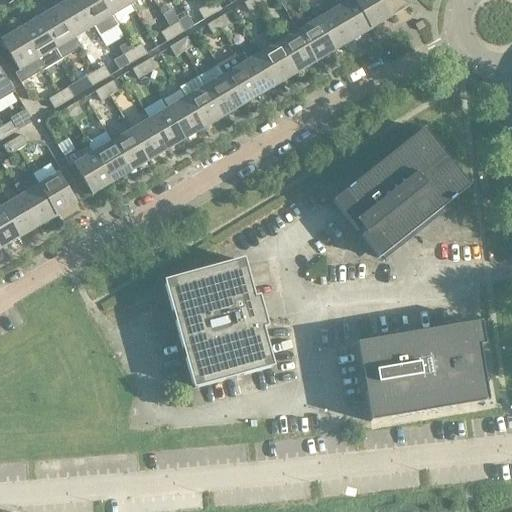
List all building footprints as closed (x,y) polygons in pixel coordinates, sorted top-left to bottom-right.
[(93,27),(76,0),(68,0),(56,7),(74,38),(93,27)] [(117,27),(111,16),(101,0),(76,0),(93,27),(99,38),(117,27)] [(130,5),(126,0),(101,0),(111,16),(130,5)] [(215,0),(206,6),(212,15),(220,10),(215,0)] [(258,8),(253,0),(249,0),(243,4),(249,13),(258,8)] [(267,3),(265,0),(253,0),(258,8),(267,3)] [(371,30),(353,0),(351,0),(334,10),(353,41),(371,30)] [(410,6),(404,0),(353,0),(371,30),(391,19),(390,18),(410,6)] [(212,15),(206,6),(197,11),(203,21),(212,15)] [(80,49),(74,38),(56,7),(37,18),(62,60),(80,49)] [(353,41),(334,10),(316,21),(334,52),(353,41)] [(230,25),(224,15),(215,20),(221,30),(230,25)] [(37,18),(19,29),(43,71),(62,60),(37,18)] [(221,30),(215,20),(206,26),(212,35),(221,30)] [(334,52),(316,21),(297,32),(315,63),(334,52)] [(424,27),(420,21),(413,25),(417,32),(424,27)] [(177,23),(168,28),(174,38),(183,32),(177,23)] [(174,38),(168,28),(159,33),(165,43),(174,38)] [(19,29),(0,40),(0,42),(18,72),(14,74),(20,84),(43,71),(19,29)] [(315,63),(297,32),(279,43),(297,74),(315,63)] [(192,47),(187,37),(178,42),(183,52),(192,47)] [(183,52),(178,42),(169,48),(174,58),(183,52)] [(297,74),(279,43),(260,54),(278,85),(297,74)] [(140,45),(131,50),(137,60),(146,55),(140,45)] [(137,60),(131,50),(122,55),(128,65),(137,60)] [(278,85),(260,54),(241,65),(260,96),(278,85)] [(217,66),(223,76),(241,107),(260,96),(241,65),(235,55),(217,66)] [(155,69),(149,59),(140,65),(146,74),(155,69)] [(146,74),(140,65),(131,70),(137,80),(146,74)] [(103,67),(94,72),(100,82),(109,77),(103,67)] [(100,82),(94,72),(85,78),(91,87),(100,82)] [(241,107),(223,76),(204,88),(222,118),(241,107)] [(179,88),(185,99),(203,130),(222,118),(204,88),(198,77),(179,88)] [(118,91),(112,81),(103,87),(109,97),(118,91)] [(109,97),(103,87),(94,92),(100,102),(109,97)] [(67,89),(58,94),(63,104),(72,98),(67,89)] [(63,104),(58,94),(48,100),(53,110),(63,104)] [(203,130),(185,99),(167,110),(185,141),(203,130)] [(81,113),(75,103),(66,108),(72,118),(81,113)] [(72,118),(66,108),(56,114),(62,124),(72,118)] [(185,141),(167,110),(148,121),(166,152),(185,141)] [(12,121),(2,127),(8,136),(18,130),(12,121)] [(166,152),(148,121),(129,132),(148,163),(166,152)] [(0,141),(8,136),(2,127),(0,127),(0,141)] [(371,171),(366,175),(332,202),(356,233),(360,230),(384,260),(385,260),(383,256),(441,209),(444,213),(445,212),(442,209),(451,202),(469,187),(423,130),(371,171)] [(148,163),(129,132),(111,143),(129,174),(148,163)] [(27,145),(21,135),(11,141),(17,151),(27,145)] [(17,151),(11,141),(2,147),(8,156),(17,151)] [(129,174),(111,143),(92,154),(110,185),(129,174)] [(74,151),(63,157),(70,168),(73,166),(91,196),(110,185),(92,154),(88,147),(76,154),(74,151)] [(55,176),(38,186),(56,217),(76,205),(57,174),(55,175),(55,176)] [(13,187),(19,197),(38,228),(56,217),(38,186),(32,176),(13,187)] [(38,228),(19,197),(1,208),(19,239),(38,228)] [(19,239),(1,208),(0,208),(0,249),(0,250),(19,239)] [(253,300),(242,262),(165,283),(194,388),(271,367),(260,328),(269,326),(261,298),(253,300)] [(480,323),(462,326),(356,344),(370,423),(488,403),(479,347),(484,346),(480,323)]
